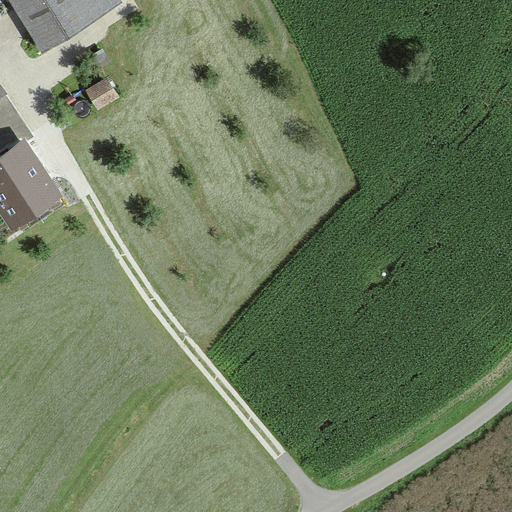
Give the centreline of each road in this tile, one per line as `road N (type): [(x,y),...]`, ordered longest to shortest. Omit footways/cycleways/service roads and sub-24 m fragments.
road 1 (track): [(0,58),(159,310),(327,510)]
road 2 (unclassified): [(511,390),(325,511)]
